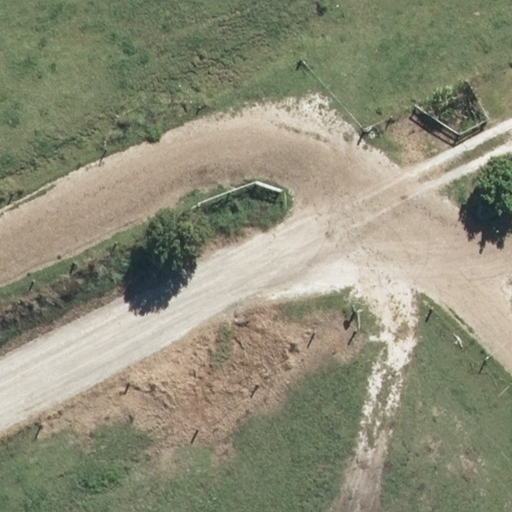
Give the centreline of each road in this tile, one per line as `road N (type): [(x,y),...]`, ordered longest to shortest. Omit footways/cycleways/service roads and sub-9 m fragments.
road 1 (unclassified): [(0,397),(375,213)]
road 2 (track): [(375,213),(511,137)]
